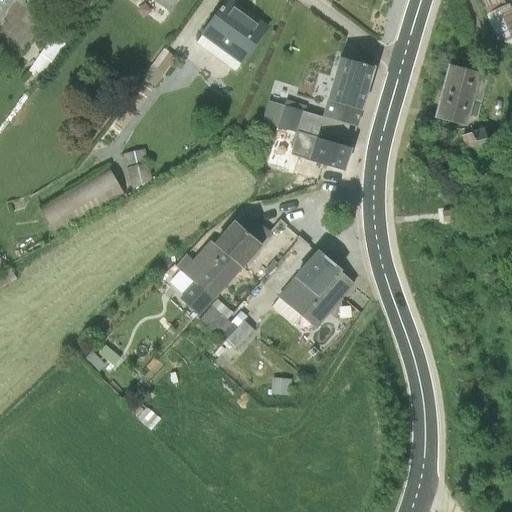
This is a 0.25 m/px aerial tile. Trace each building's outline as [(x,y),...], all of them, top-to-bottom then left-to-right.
[(150,0),(169,13),(178,0),(150,0)] [(249,22),(252,18),(227,0),(225,3),(249,22)] [(502,0),(478,0),(507,67),(511,64),(511,13),(508,4),(504,6),(502,0)] [(249,22),(225,3),(195,44),(233,73),(266,28),(252,18),(249,22)] [(52,38),(26,73),(36,80),(49,63),(53,65),(66,48),(52,38)] [(164,51),(143,79),(154,88),(176,59),(164,51)] [(322,118),(344,124),(356,128),(373,68),(372,68),(339,58),(322,118)] [(448,67),(434,118),(466,126),(468,117),(476,119),(487,77),(448,67)] [(281,106),(275,127),(297,134),(304,112),(305,107),(285,101),(283,106),(281,105),(281,106)] [(275,127),(281,106),(266,102),(260,123),(275,127)] [(304,112),(297,134),(338,146),(344,124),(322,118),(304,112)] [(482,130),(460,137),(466,160),(489,153),(482,130)] [(297,134),(293,145),(290,156),(343,172),(350,149),(338,146),(297,134)] [(144,150),(122,155),(131,190),(150,180),(144,150)] [(106,166),(38,205),(55,236),(122,196),(106,166)] [(216,247),(240,267),(270,234),(249,220),(243,229),(234,223),(216,247)] [(240,267),(216,247),(209,241),(191,261),(185,255),(175,267),(179,271),(167,284),(182,297),(180,300),(196,316),(207,304),(209,306),(241,268),(240,267)] [(317,253),(270,308),(291,326),(300,317),(314,329),(352,284),(317,253)] [(10,269),(0,275),(0,289),(16,280),(10,269)] [(215,300),(198,321),(213,335),(226,320),(231,314),(215,300)] [(226,320),(213,335),(222,343),(224,341),(243,321),(244,320),(238,315),(230,324),(226,320)] [(243,321),(224,341),(234,351),(253,331),(243,321)] [(104,346),(94,356),(113,367),(119,360),(104,346)] [(90,351),(83,358),(98,373),(104,367),(94,356),(90,351)] [(271,379),(270,395),(288,396),(290,380),(271,379)] [(140,404),(132,414),(145,427),(149,431),(159,420),(140,404)]
